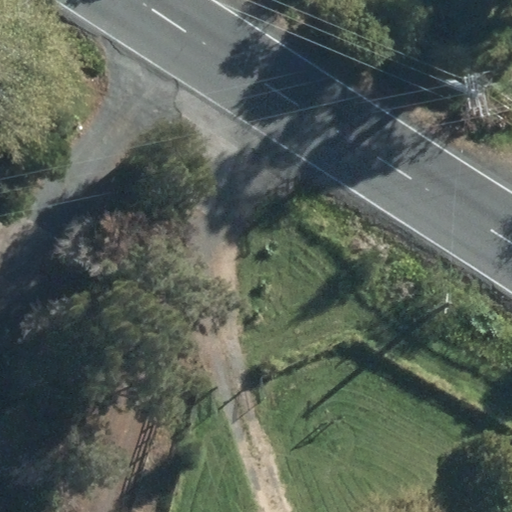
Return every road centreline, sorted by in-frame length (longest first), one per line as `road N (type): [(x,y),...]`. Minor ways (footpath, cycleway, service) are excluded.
road 1 (unknown): [(241,66),(109,511)]
road 2 (tertiary): [(140,0),(511,236)]
